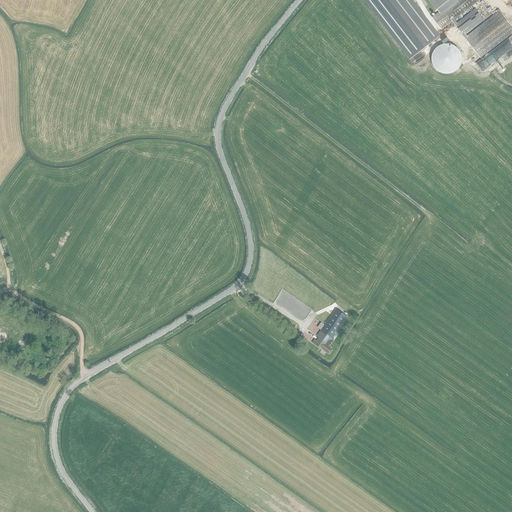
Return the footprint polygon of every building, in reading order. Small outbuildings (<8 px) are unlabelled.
[(439,36),(410,0),(365,0),(411,59),(439,36)] [(437,9),(439,12),(454,0),(428,0),(436,10),(437,9)] [(454,0),(439,12),(432,17),(442,30),(452,21),(481,58),(511,33),(511,26),(500,10),(467,36),(465,34),(484,20),(475,8),(457,23),(454,20),(480,0),(454,0)] [(446,43),(435,48),(433,59),(438,71),(449,73),(461,68),(463,57),(457,45),(446,43)] [(494,50),(476,62),(482,71),(500,59),(494,50)] [(325,325),(320,330),(317,336),(318,337),(316,340),(314,339),(312,342),(321,349),(322,349),(329,354),(332,350),(329,347),(333,341),(331,339),(348,318),(337,309),(325,325)] [(303,335),(311,341),(314,337),(305,332),(303,335)]
